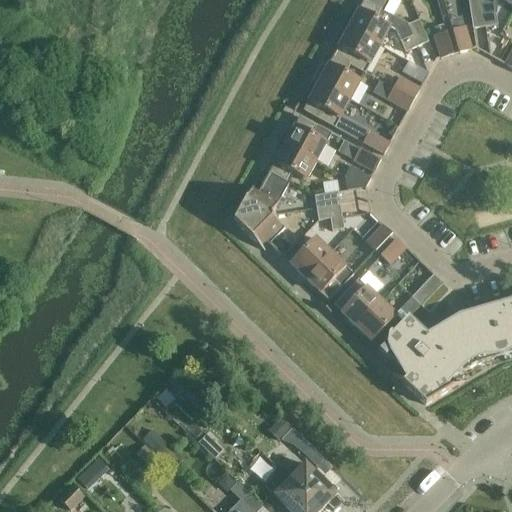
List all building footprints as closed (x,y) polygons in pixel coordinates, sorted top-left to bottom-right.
[(467,0),(468,4),(472,31),(485,29),(483,17),(480,0),(467,0)] [(380,12),(367,4),(364,3),(349,30),(380,48),(391,29),(395,32),(405,54),(416,49),(407,27),(408,27),(380,12)] [(483,17),(485,29),(497,27),(496,15),(483,17)] [(407,27),(416,49),(428,44),(419,22),(408,27),(407,27)] [(450,24),(452,33),(459,56),(471,52),(465,29),(461,30),(460,25),(455,22),(450,24)] [(433,29),(436,37),(434,38),(441,61),(453,57),(446,34),(444,26),(433,29)] [(349,30),(338,49),(333,58),(350,67),(350,68),(365,76),(380,48),(349,30)] [(318,85),(350,103),(360,84),(345,75),(350,68),(350,67),(333,58),(318,85)] [(393,91),(414,103),(420,91),(399,80),(393,91)] [(350,103),(318,85),(303,113),(384,157),(390,146),(369,135),(341,119),(350,103)] [(414,103),(393,91),(387,102),(408,114),(414,103)] [(284,147),(316,165),(327,146),(312,137),(317,128),(300,119),(284,147)] [(269,175),(285,184),(290,175),(306,183),(316,165),(284,147),(269,175)] [(374,174),(380,163),(360,151),(353,163),(374,174)] [(346,192),(367,189),(371,180),(350,169),(345,180),(346,192)] [(251,191),(233,223),(238,222),(272,217),(272,216),(289,186),(285,184),(269,175),(258,195),(251,191)] [(326,196),(338,194),(336,182),(324,184),(326,196)] [(316,210),(340,207),(338,194),(326,196),(314,198),(316,210)] [(340,207),(316,210),(318,223),(330,221),(342,219),(340,207)] [(272,217),(238,222),(233,223),(260,248),(265,242),(271,248),(272,248),(270,245),(285,230),(272,218),(272,217)] [(299,244),(317,226),(310,218),(292,237),(299,244)] [(342,219),(330,221),(332,233),(344,231),(342,219)] [(375,254),(392,236),(383,228),(366,245),(375,254)] [(305,281),(330,255),(315,240),(303,252),(295,245),(282,259),(290,266),(305,281)] [(390,267),(406,250),(397,241),(380,258),(390,267)] [(330,255),(305,281),(321,296),(323,293),(331,300),(353,277),(330,255)] [(421,308),(443,285),(434,276),(411,299),(421,308)] [(333,308),(341,315),(356,330),(381,303),(358,281),(349,290),(333,308)] [(443,285),(421,308),(428,316),(451,293),(443,285)] [(356,330),(378,351),(403,325),(381,303),(356,330)] [(408,319),(403,325),(378,351),(399,371),(401,369),(407,380),(402,385),(425,407),(503,360),(511,357),(511,311),(462,327),(431,345),(429,341),(430,340),(408,319)] [(195,390),(183,379),(175,389),(186,400),(195,390)] [(279,444),(292,431),(281,420),(268,433),(279,444)] [(209,434),(198,446),(207,455),(217,445),(219,444),(209,434)] [(159,462),(145,448),(137,456),(150,470),(159,462)] [(98,462),(90,469),(101,480),(109,473),(98,462)] [(291,480),(289,481),(320,511),(321,511),(327,507),(332,511),(335,511),(344,503),(305,465),(291,480)] [(280,472),(264,488),(274,497),(288,511),(320,511),(289,481),(280,472)] [(227,477),(218,486),(227,494),(229,492),(235,486),(227,477)] [(72,511),(86,499),(73,487),(59,501),(69,511),(72,511)] [(249,511),(240,503),(230,511),(249,511)] [(268,503),(262,509),(265,511),(275,511),(276,511),(268,503)]
